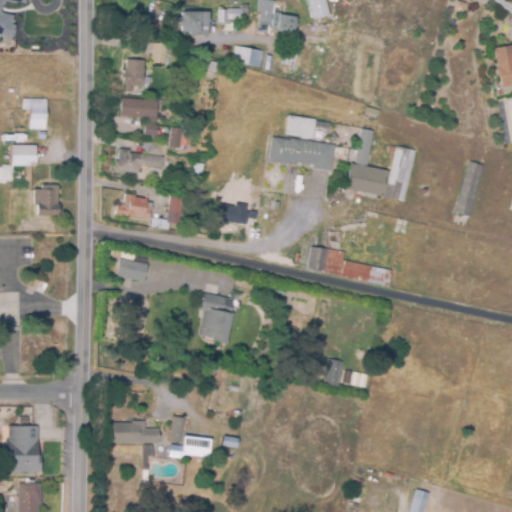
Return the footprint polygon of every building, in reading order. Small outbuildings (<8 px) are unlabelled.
[(0,0),(0,34),(12,36),(14,24),(10,23),(11,15),(0,13),(0,9),(1,0),(2,0),(24,3),(24,0),(0,0)] [(271,30),(258,28),(259,25),(257,25),(259,13),(256,12),(258,0),(263,0),(273,2),(271,13),(280,15),(278,28),(272,27),(271,30)] [(306,0),(311,19),(327,15),(323,0),(306,0)] [(461,0),(469,2),(467,10),(459,8),(461,0)] [(226,25),(217,25),(217,10),(222,10),(223,2),(240,2),(240,5),(247,5),(247,15),(241,15),(240,21),(226,21),(226,25)] [(198,32),(179,32),(179,27),(176,27),(176,18),(179,18),(179,12),(207,12),(207,23),(198,23),(198,32)] [(170,65),(151,63),(152,44),(172,45),(170,65)] [(260,68),(231,63),(232,61),(225,60),(227,45),(263,50),(260,68)] [(511,86),(498,89),(492,50),(510,46),(511,58),(511,86)] [(222,58),(209,54),(211,48),(224,52),(222,58)] [(131,92),(121,91),(122,68),(129,69),(129,60),(143,61),(143,71),(142,87),(131,87),(131,92)] [(45,130),(29,129),(29,110),(21,110),(22,99),(46,100),(45,130)] [(154,122),(145,121),(145,119),(119,116),(121,99),(156,102),(154,122)] [(376,118),(362,114),(363,108),(377,111),(376,118)] [(311,139),(283,135),(286,116),(314,120),(311,139)] [(156,137),(144,136),(145,124),(157,125),(156,137)] [(179,149),(168,147),(171,128),(182,129),(179,149)] [(380,199),(342,191),(347,164),(352,166),(359,130),(371,133),(365,168),(385,172),(380,199)] [(330,172),(311,169),(312,165),(289,162),(288,166),(267,163),(270,138),(289,140),(289,139),(334,145),(330,172)] [(160,156),(146,154),(148,143),(162,144),(162,145),(167,146),(166,156),(161,155),(160,156)] [(34,166),(10,166),(10,146),(35,147),(34,166)] [(404,204),(383,201),(392,148),(413,151),(404,204)] [(138,174),(112,170),(114,161),(117,161),(118,150),(129,151),(128,154),(148,156),(146,166),(139,166),(138,174)] [(467,219),(452,214),(467,163),(482,167),(467,219)] [(11,187),(0,186),(0,165),(12,166),(12,172),(19,172),(19,175),(20,175),(19,179),(11,179),(11,187)] [(201,173),(194,173),(195,165),(202,165),(201,173)] [(58,216),(36,216),(36,205),(33,205),(33,190),(41,190),(41,186),(55,186),(55,205),(58,205),(58,216)] [(167,229),(151,227),(152,219),(166,221),(167,211),(164,211),(164,207),(168,208),(170,192),(183,194),(179,224),(168,223),(167,229)] [(148,219),(133,217),(133,218),(114,215),(115,206),(119,206),(123,203),(124,195),(133,196),(133,198),(146,200),(146,204),(150,204),(148,219)] [(250,222),(226,220),(228,201),(250,203),(250,209),(259,210),(258,218),(250,217),(250,222)] [(305,267),(297,266),(300,246),(308,247),(305,267)] [(322,271),(307,269),(310,248),(325,249),(322,271)] [(387,287),(322,273),(328,249),(344,253),(342,261),(391,271),(387,287)] [(142,282),(115,276),(119,259),(146,265),(142,282)] [(35,289),(28,286),(32,278),(39,282),(35,289)] [(225,344),(210,341),(211,338),(197,335),(202,311),(198,311),(202,294),(233,300),(230,314),(231,314),(225,344)] [(336,390),(321,387),(327,359),(342,362),(336,390)] [(19,426),(18,418),(26,418),(27,426),(19,426)] [(180,444),(169,443),(172,418),(183,419),(180,444)] [(158,444),(110,444),(111,431),(112,431),(112,424),(131,424),(131,422),(143,422),(143,429),(158,430),(158,444)] [(40,473),(4,472),(4,440),(7,440),(7,427),(38,427),(38,455),(40,455),(40,473)] [(244,437),(244,444),(229,443),(230,435),(244,437)] [(206,462),(168,457),(170,445),(182,447),(184,436),(209,440),(206,462)] [(357,491),(350,489),(351,482),(359,484),(357,491)] [(37,511),(17,511),(17,484),(40,484),(39,505),(37,505),(37,511)] [(407,511),(414,489),(428,494),(422,511),(407,511)]
